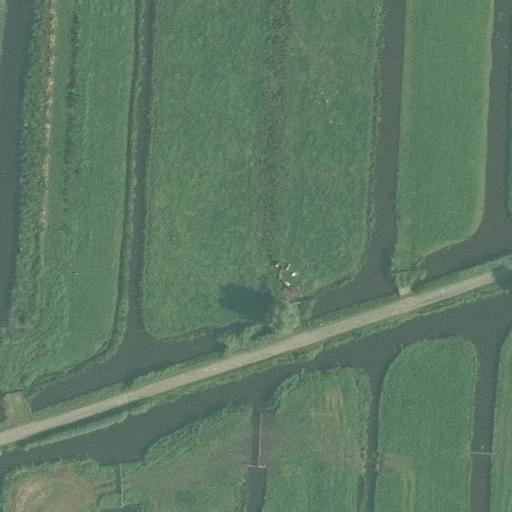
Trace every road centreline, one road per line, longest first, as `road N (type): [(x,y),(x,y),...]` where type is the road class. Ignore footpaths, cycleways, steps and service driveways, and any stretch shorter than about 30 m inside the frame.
road 1 (unclassified): [(0,441),(511,273)]
road 2 (track): [(416,304),(406,274),(417,181)]
